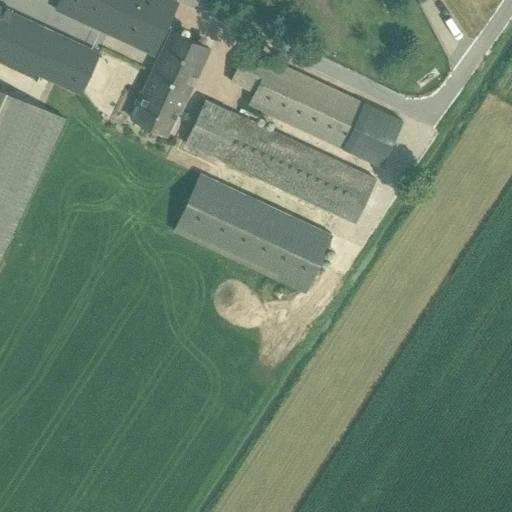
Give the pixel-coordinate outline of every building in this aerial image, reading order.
[(0,0),(0,61),(76,93),(95,47),(21,17),(26,4),(149,54),(159,29),(87,0),(51,0),(49,5),(37,0),(0,0)] [(139,104),(131,120),(166,137),(177,113),(179,114),(209,49),(168,30),(135,103),(139,104)] [(375,165),(394,118),(294,77),(291,83),(255,68),(238,109),(375,165)] [(227,69),(222,81),(243,89),(247,77),(227,69)] [(0,243),(48,110),(0,92),(0,243)] [(185,125),(177,144),(205,156),(213,137),(185,125)] [(300,290),(324,230),(188,177),(164,237),(300,290)]
